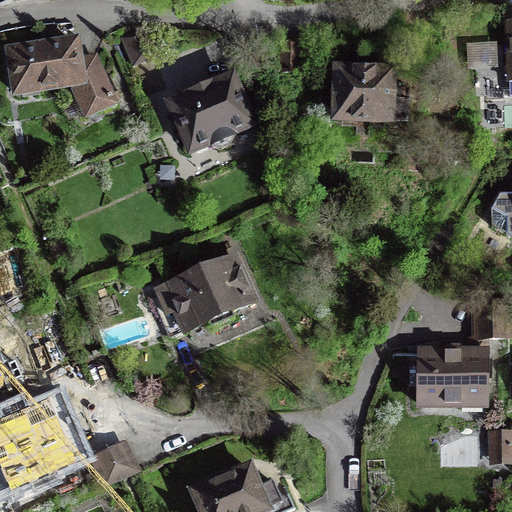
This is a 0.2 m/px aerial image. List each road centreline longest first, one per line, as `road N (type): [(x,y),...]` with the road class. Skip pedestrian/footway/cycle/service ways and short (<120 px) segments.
road 1 (residential): [(352,511),(350,427),(408,294),(472,186)]
road 2 (residential): [(252,9),(325,13),(442,0)]
